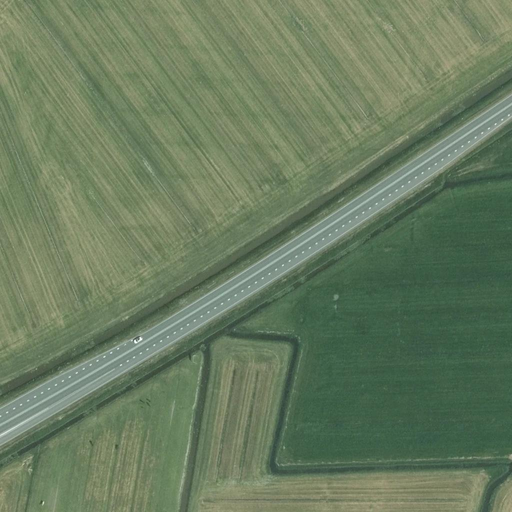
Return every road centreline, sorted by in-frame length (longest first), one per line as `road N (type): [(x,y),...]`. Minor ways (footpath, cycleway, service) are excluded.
road 1 (trunk): [(134,348),(511,104)]
road 2 (trunk): [(0,442),(115,373),(134,348)]
road 3 (trunk): [(0,424),(134,348)]
